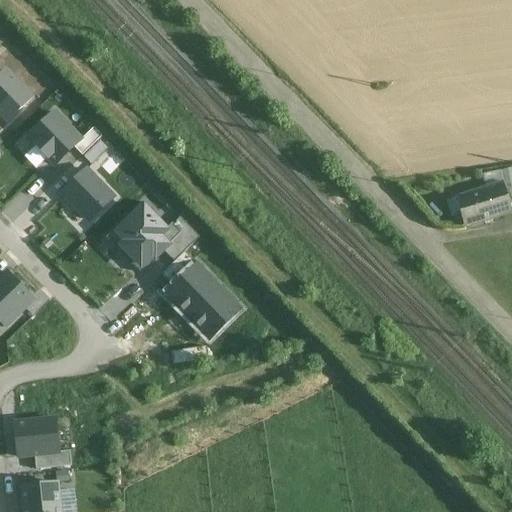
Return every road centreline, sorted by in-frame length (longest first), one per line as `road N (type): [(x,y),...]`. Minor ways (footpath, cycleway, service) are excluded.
road 1 (residential): [(188,0),(511,329)]
road 2 (residential): [(0,229),(93,335),(93,352),(82,364),(34,372),(0,390)]
